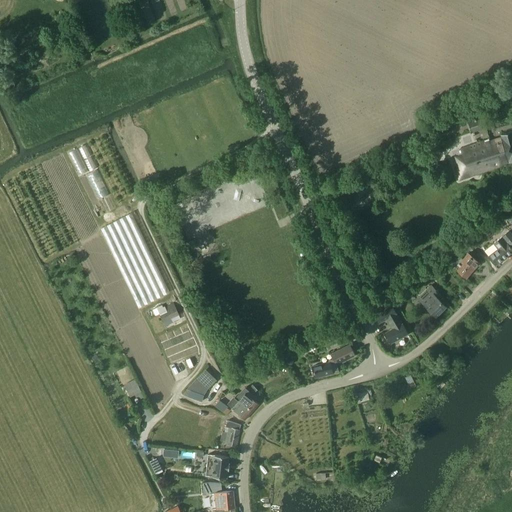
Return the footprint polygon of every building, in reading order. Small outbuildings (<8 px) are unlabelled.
[(123,9),(131,0),(123,0),(119,5),(123,9)] [(472,132),(486,128),(483,117),(468,121),(472,132)] [(511,130),(501,135),(502,137),(485,143),(485,141),(462,149),(471,177),(504,165),(503,164),(511,161),(511,130)] [(69,152),(78,173),(87,170),(78,149),(69,152)] [(86,174),(98,198),(108,193),(97,169),(86,174)] [(153,187),(150,180),(142,183),(146,191),(153,187)] [(134,212),(115,220),(150,301),(169,293),(134,212)] [(502,236),(502,237),(494,243),(498,248),(498,249),(488,257),(496,267),(511,254),(511,248),(510,247),(511,245),(511,233),(509,230),(502,236)] [(467,278),(480,264),(469,254),(463,261),(465,263),(458,270),(467,278)] [(436,316),(446,306),(438,298),(441,295),(432,286),(419,298),(436,316)] [(179,315),(174,303),(165,307),(166,311),(164,312),(162,306),(157,308),(160,315),(164,313),(168,320),(170,319),(179,315)] [(391,343),(408,333),(393,305),(374,315),(378,324),(387,319),(393,330),(386,333),(391,343)] [(323,364),(313,366),(316,378),(339,372),(337,364),(355,356),(350,345),(331,354),(331,355),(322,359),(323,364)] [(208,389),(217,380),(206,369),(197,379),(194,382),(202,390),(205,386),(208,389)] [(136,379),(125,384),(131,397),(142,392),(136,379)] [(248,391),(253,395),(257,390),(253,385),(248,391)] [(259,404),(255,400),(257,398),(253,395),(248,391),(245,388),(237,397),(240,399),(245,404),(245,405),(252,412),(259,404)] [(188,397),(202,402),(204,395),(187,389),(183,393),(182,394),(188,396),(188,397)] [(367,391),(354,394),(355,399),(359,398),(360,402),(369,399),(372,398),(371,391),(367,392),(367,391)] [(245,404),(240,399),(238,401),(234,397),(228,403),(233,407),(231,409),(245,420),(252,412),(245,405),(245,404)] [(222,432),(220,440),(225,442),(224,444),(237,447),(240,430),(239,430),(241,425),(228,420),(224,432),(222,432)] [(228,471),(229,471),(230,463),(228,463),(229,456),(208,454),(206,478),(213,478),(213,476),(227,478),(228,471)] [(151,461),(157,474),(164,471),(158,457),(151,461)] [(233,491),(222,492),(221,483),(201,483),(202,494),(210,494),(212,509),(217,509),(225,508),(225,509),(235,508),(233,491)]
